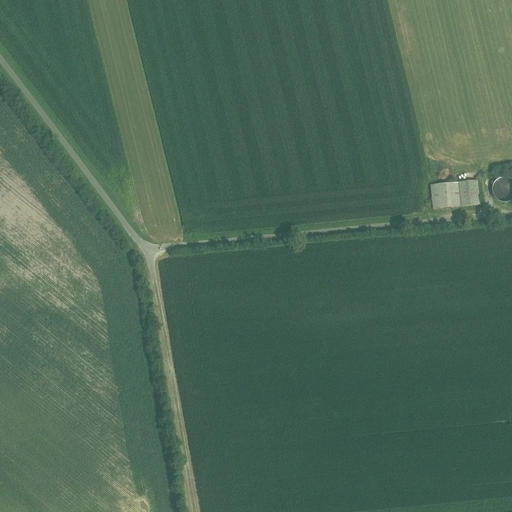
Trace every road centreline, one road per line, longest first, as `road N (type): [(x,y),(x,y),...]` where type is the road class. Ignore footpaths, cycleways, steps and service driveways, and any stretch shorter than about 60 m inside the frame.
road 1 (unclassified): [(0,59),(148,256),(511,216)]
road 2 (track): [(194,511),(148,256)]
